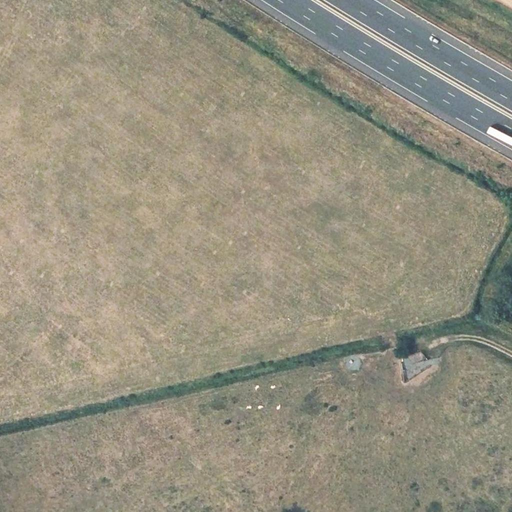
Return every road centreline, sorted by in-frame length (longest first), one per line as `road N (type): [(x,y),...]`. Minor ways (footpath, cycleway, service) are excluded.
road 1 (motorway): [(290,0),(511,132)]
road 2 (motorway): [(511,94),(352,0)]
